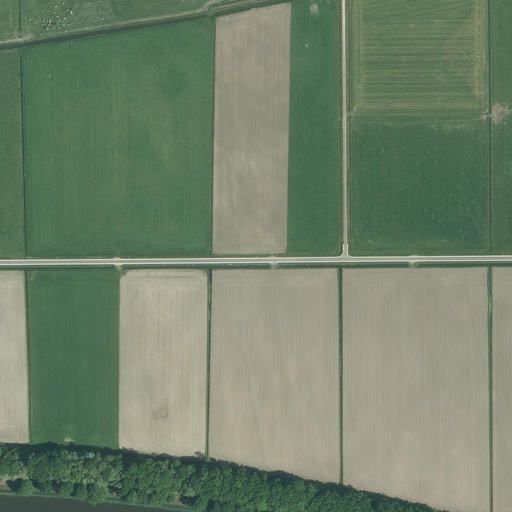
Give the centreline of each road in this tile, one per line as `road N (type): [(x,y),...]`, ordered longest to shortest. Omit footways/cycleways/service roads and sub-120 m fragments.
road 1 (unclassified): [(344,259),(0,262)]
road 2 (unclassified): [(344,259),(343,0)]
road 3 (unclassified): [(511,257),(344,259)]
